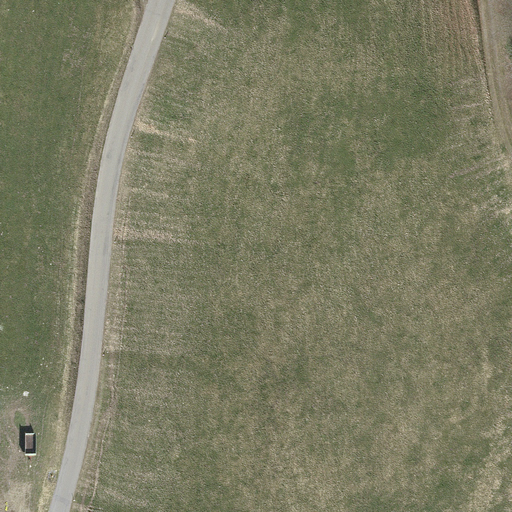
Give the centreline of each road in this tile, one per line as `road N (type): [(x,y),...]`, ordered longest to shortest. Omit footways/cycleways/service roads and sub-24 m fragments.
road 1 (unclassified): [(59,511),(92,362),(108,181),(165,0)]
road 2 (track): [(486,0),(511,145)]
